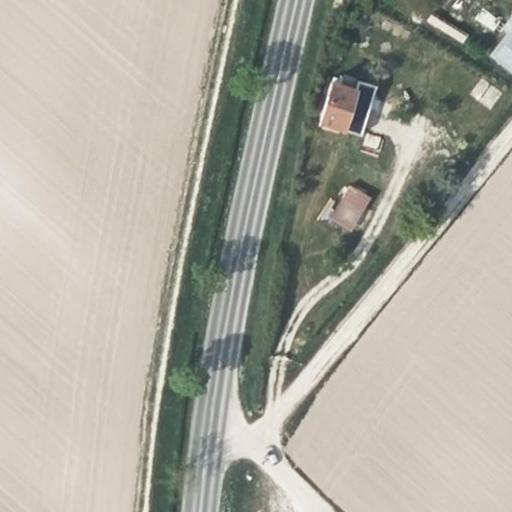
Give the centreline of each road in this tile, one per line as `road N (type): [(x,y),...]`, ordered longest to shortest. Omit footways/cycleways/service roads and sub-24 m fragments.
road 1 (secondary): [(198,511),(233,285),(301,0)]
road 2 (track): [(140,511),(173,285),(236,0)]
road 3 (track): [(511,137),(254,446)]
road 4 (unknown): [(324,0),(511,90)]
